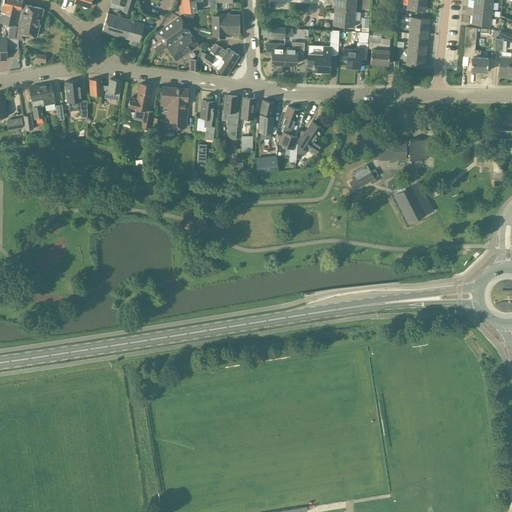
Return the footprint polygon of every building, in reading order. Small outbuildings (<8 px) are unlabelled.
[(21,1),(16,0),(2,0),(0,13),(0,22),(16,26),(21,1)] [(111,0),(111,2),(125,5),(123,11),(130,13),(133,0),(111,0)] [(196,11),(194,0),(178,0),(180,13),(196,11)] [(334,0),(334,9),(354,11),(355,0),(334,0)] [(425,10),(425,0),(407,0),(406,8),(425,10)] [(473,0),(473,7),(491,9),(492,0),(473,0)] [(43,8),(23,3),(18,32),(36,36),(43,8)] [(491,9),(473,7),(471,23),(489,25),(491,9)] [(334,9),(333,25),(354,26),(354,20),(359,20),(360,11),(354,11),(334,9)] [(144,24),(107,13),(102,31),(131,39),(137,41),(139,42),(144,24)] [(238,32),(238,14),(211,15),(212,36),(224,38),(224,32),(238,32)] [(157,52),(167,46),(166,45),(188,30),(180,17),(156,34),(161,42),(154,47),(157,52)] [(410,17),(409,33),(427,35),(429,19),(410,17)] [(270,35),(285,36),(285,27),(270,27),(270,35)] [(477,28),(466,27),(464,43),(475,44),(477,28)] [(166,45),(167,46),(176,60),(198,45),(188,30),(166,45)] [(330,30),(330,46),(338,46),(339,30),(330,30)] [(511,35),(499,30),(497,35),(510,41),(511,37),(511,35)] [(359,32),(359,40),(368,40),(368,32),(359,32)] [(425,50),(427,35),(409,33),(407,48),(425,50)] [(390,38),(380,37),(380,41),(369,41),(368,48),(371,49),(370,62),(388,63),(390,38)] [(495,43),(494,50),(502,51),(503,45),(504,39),(495,38),(495,43)] [(284,43),(266,42),(265,54),(271,55),(271,63),(283,63),(284,47),(284,43)] [(284,47),(283,63),(295,64),(296,56),(303,56),(304,42),(292,42),(292,47),(284,47)] [(343,48),(342,57),(347,58),(346,66),(359,67),(360,59),(360,56),(367,57),(368,43),(357,42),(356,49),(343,48)] [(215,44),(210,51),(232,64),(239,54),(228,47),(226,50),(215,44)] [(307,53),(307,66),(313,67),(313,70),(314,70),(314,72),(315,74),(320,74),(322,73),(322,70),(329,71),(329,54),(330,46),(323,45),(322,54),(307,53)] [(424,66),(425,50),(407,48),(405,64),(424,66)] [(480,51),(473,50),(473,56),(471,56),(470,70),(479,71),(478,73),(485,74),(485,71),(486,71),(487,57),(479,57),(480,51)] [(499,56),(498,75),(507,76),(507,73),(511,73),(511,50),(510,57),(499,56)] [(232,64),(210,51),(208,55),(205,53),(201,58),(210,64),(212,59),(218,63),(215,67),(226,74),(232,64)] [(36,54),(35,63),(39,64),(40,61),(44,62),(46,55),(36,54)] [(201,59),(189,59),(189,70),(200,70),(201,59)] [(102,85),(102,78),(89,79),(90,95),(103,95),(102,90),(105,90),(104,97),(118,99),(121,80),(110,77),(108,85),(102,85)] [(78,79),(65,81),(67,102),(68,102),(69,111),(80,110),(81,110),(81,118),(87,117),(87,100),(80,100),(79,80),(78,79)] [(51,82),(40,84),(44,105),(55,103),(51,82)] [(129,97),(128,107),(136,108),(144,109),(142,119),(141,127),(144,127),(150,128),(153,110),(147,109),(151,85),(140,82),(140,83),(137,98),(129,96),(129,97)] [(44,105),(40,84),(29,87),(30,97),(34,119),(43,117),(41,105),(44,105)] [(162,86),(160,105),(168,105),(167,125),(186,126),(188,92),(188,88),(162,86)] [(235,111),(236,95),(225,94),(223,110),(222,110),(221,119),(227,120),(227,124),(227,132),(228,135),(230,137),(232,139),(236,139),(239,112),(235,111)] [(254,98),(243,96),(241,117),(253,118),(254,98)] [(202,99),(200,118),(206,118),(204,138),(212,139),(214,126),(211,126),(213,100),(213,98),(206,97),(206,100),(202,99)] [(260,113),(263,113),(263,115),(261,115),(260,131),(272,132),(273,116),(270,116),(270,115),(270,114),(272,114),(274,102),(263,100),(260,113)] [(64,119),(62,104),(55,105),(57,120),(64,119)] [(281,136),(277,134),(277,142),(278,143),(290,148),(289,161),(296,162),(297,144),(296,143),(298,137),(290,132),(299,109),(287,105),(281,122),(285,123),(282,131),(282,132),(281,136)] [(34,129),(31,114),(23,116),(25,130),(34,129)] [(161,118),(154,117),(152,131),(159,132),(161,118)] [(21,118),(15,119),(17,129),(23,128),(21,118)] [(300,132),(297,144),(308,150),(308,149),(315,154),(321,144),(316,141),(319,137),(317,135),(322,128),(312,122),(305,133),(300,132)] [(511,130),(495,130),(495,139),(511,139),(511,130)] [(252,151),(252,136),(242,136),(241,151),(252,151)] [(378,139),(372,139),(373,159),(379,159),(405,159),(405,157),(409,157),(409,159),(415,159),(415,162),(421,162),(421,159),(426,159),(426,139),(409,139),(409,141),(405,141),(405,139),(395,139),(378,139)] [(197,162),(206,162),(207,143),(197,143),(197,162)] [(337,146),(331,144),(329,153),(335,154),(337,146)] [(493,154),(493,177),(504,177),(504,154),(493,154)] [(276,155),(255,157),(257,174),(278,172),(276,155)] [(366,165),(352,172),(355,177),(355,178),(360,187),(366,184),(370,182),(371,184),(377,181),(375,178),(379,176),(378,174),(375,168),(372,170),(370,171),(368,166),(367,164),(366,165)] [(388,181),(387,186),(392,189),(396,187),(396,182),(392,179),(388,181)] [(431,210),(419,185),(413,187),(413,186),(395,194),(409,222),(426,213),(426,212),(431,210)]
